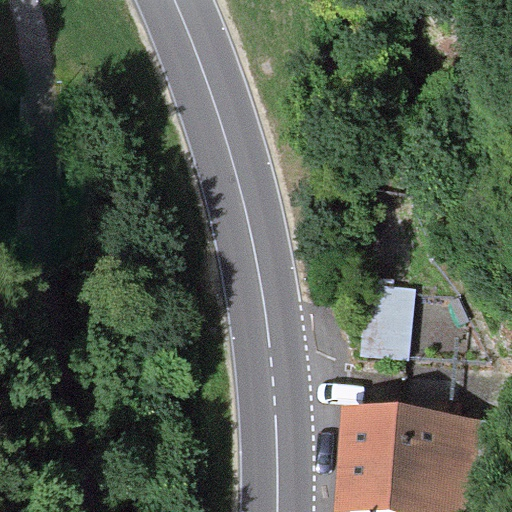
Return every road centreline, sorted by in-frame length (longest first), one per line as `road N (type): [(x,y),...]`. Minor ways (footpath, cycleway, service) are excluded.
road 1 (primary): [(177,0),(226,118),(252,225),(273,360),(272,511)]
road 2 (track): [(64,511),(45,271),(48,109),(31,0)]
